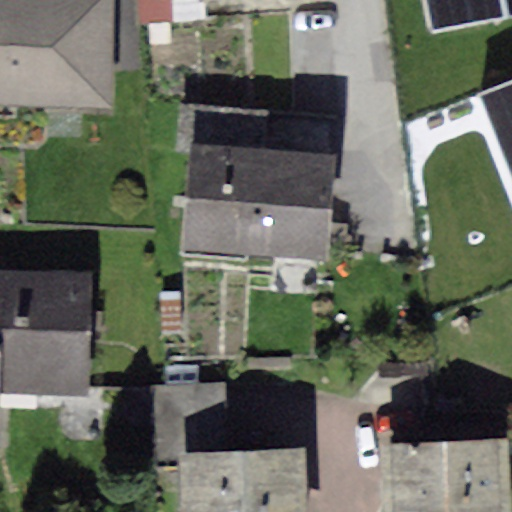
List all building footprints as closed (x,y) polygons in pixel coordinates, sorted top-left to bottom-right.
[(113,0),(0,0),(0,107),(111,110),(113,0)] [(159,0),(137,0),(140,25),(173,21),(174,2),(160,4),(159,0)] [(430,0),(433,13),(502,0),(430,0)] [(190,142),(264,148),(268,112),(182,104),(178,151),(189,152),(190,142)] [(264,148),(190,142),(189,152),(180,250),(327,263),(336,155),(264,148)] [(1,391),(86,395),(90,272),(0,269),(0,409),(1,391)] [(226,452),(223,382),(151,386),(154,470),(180,469),(180,454),(226,452)] [(509,511),(507,440),(380,444),(382,511),(509,511)] [(226,452),(180,454),(180,469),(182,511),(306,511),(304,448),(226,452)]
